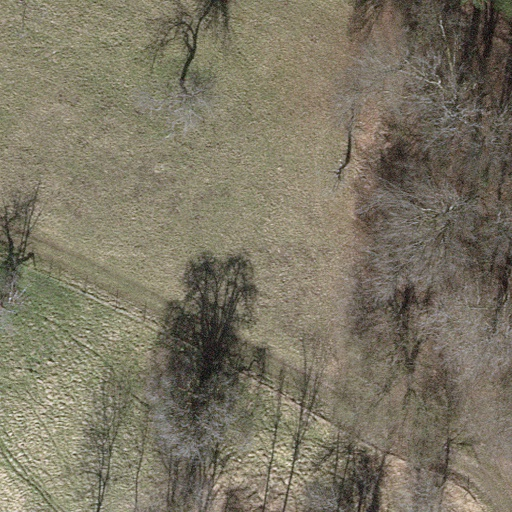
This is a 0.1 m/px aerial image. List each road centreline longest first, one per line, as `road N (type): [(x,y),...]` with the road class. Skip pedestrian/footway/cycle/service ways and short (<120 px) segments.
road 1 (track): [(494,491),(78,263),(0,239)]
road 2 (track): [(506,511),(449,382),(366,0)]
